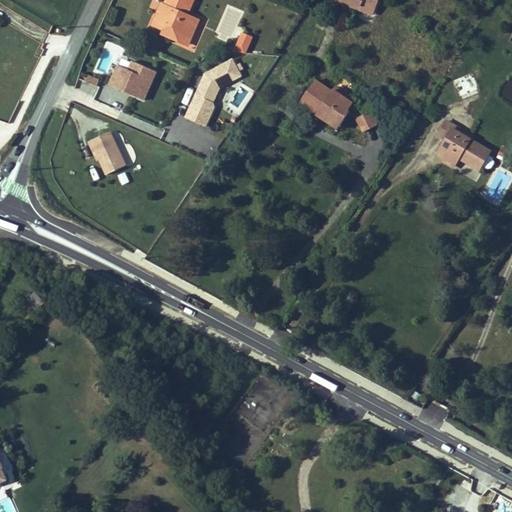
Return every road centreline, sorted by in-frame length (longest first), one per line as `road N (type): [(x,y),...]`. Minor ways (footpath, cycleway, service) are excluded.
road 1 (secondary): [(406,421),(0,211)]
road 2 (tertiary): [(95,0),(0,206)]
road 3 (unclassified): [(511,259),(406,421)]
road 4 (unknown): [(50,93),(185,151)]
road 5 (secondary): [(511,478),(406,421)]
